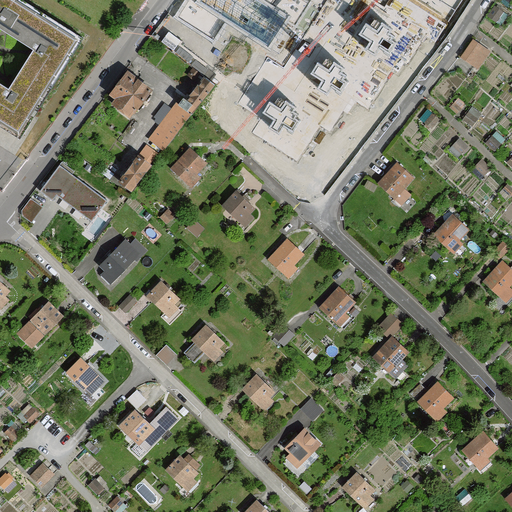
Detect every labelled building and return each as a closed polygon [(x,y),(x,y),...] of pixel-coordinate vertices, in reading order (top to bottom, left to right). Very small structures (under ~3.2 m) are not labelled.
[(12,0),(0,0),(0,28),(25,44),(41,18),(12,0)] [(76,40),(41,18),(25,44),(34,50),(22,69),(48,85),(76,40)] [(482,46),(474,41),(463,57),(471,63),(482,46)] [(475,66),(486,49),(482,46),(471,63),(475,66)] [(490,52),(486,49),(475,66),(479,68),(490,52)] [(48,85),(22,69),(9,89),(1,83),(0,84),(0,119),(19,131),(48,85)] [(118,96),(117,97),(118,98),(115,103),(130,115),(134,110),(135,111),(151,90),(133,77),(132,78),(128,75),(114,93),(118,96)] [(179,104),(183,107),(192,114),(198,107),(215,84),(206,78),(188,101),(184,98),(179,104)] [(171,113),(151,138),(166,149),(192,114),(183,107),(176,116),(171,113)] [(139,158),(149,165),(158,153),(147,145),(138,157),(139,158)] [(181,159),(172,169),(188,183),(207,163),(194,151),(184,161),(181,159)] [(149,165),(139,158),(122,181),(132,188),(149,165)] [(49,180),(59,187),(70,172),(60,165),(49,180)] [(388,174),(379,183),(402,205),(411,195),(404,189),(414,178),(400,165),(390,176),(388,174)] [(108,200),(79,179),(67,195),(88,209),(84,215),(94,221),(108,200)] [(49,180),(36,197),(46,205),(59,187),(49,180)] [(255,209),(237,191),(223,206),(242,223),(255,209)] [(22,211),(32,220),(44,205),(33,197),(22,211)] [(443,225),(434,235),(450,250),(470,230),(456,217),(446,228),(443,225)] [(204,228),(194,219),(187,227),(197,236),(204,228)] [(126,240),(101,265),(107,271),(103,274),(111,283),(140,254),(126,240)] [(278,250),(270,260),(285,274),(304,254),(291,241),(281,252),(278,250)] [(500,259),(510,248),(504,242),(493,253),(500,259)] [(494,271),(484,282),(506,302),(511,295),(511,289),(509,287),(511,284),(511,269),(506,264),(496,274),(494,271)] [(162,280),(148,295),(166,313),(170,317),(179,308),(174,304),(180,298),(162,280)] [(0,281),(0,301),(10,291),(0,281)] [(330,298),(321,308),(337,322),(345,313),(356,302),(342,290),(332,300),(330,298)] [(137,301),(131,295),(120,306),(126,312),(137,301)] [(63,316),(49,302),(32,319),(32,320),(45,333),(46,334),(63,316)] [(183,312),(179,308),(170,317),(166,313),(162,317),(170,325),(183,312)] [(379,327),(392,337),(404,321),(391,312),(379,327)] [(351,318),(345,313),(337,322),(342,328),(351,318)] [(45,333),(32,320),(31,322),(30,321),(22,330),(36,344),(44,336),(43,335),(45,333)] [(206,325),(193,339),(195,342),(206,352),(211,357),(219,348),(224,343),(206,325)] [(281,339),(285,343),(295,334),(291,330),(281,339)] [(383,347),(375,357),(397,377),(408,365),(402,359),(409,352),(395,339),(385,349),(383,347)] [(206,352),(195,342),(184,352),(187,355),(188,357),(191,360),(193,361),(195,363),(206,352)] [(228,347),(224,343),(219,348),(223,352),(225,354),(227,352),(225,350),(228,347)] [(166,365),(176,354),(166,344),(156,355),(166,365)] [(214,361),(223,352),(219,348),(211,357),(214,361)] [(82,358),(68,372),(85,390),(100,376),(82,358)] [(257,375),(243,389),(261,406),(275,392),(257,375)] [(419,401),(428,392),(421,384),(411,393),(419,401)] [(428,392),(419,401),(434,417),(454,398),(441,384),(431,394),(428,392)] [(129,397),(139,406),(148,396),(138,388),(129,397)] [(315,418),(325,409),(314,397),(304,405),(315,418)] [(136,411),(121,425),(139,442),(154,428),(136,411)] [(320,443),(305,429),(287,448),(293,453),(289,457),(298,466),(320,443)] [(473,441),(463,450),(478,466),(498,448),(486,434),(475,443),(473,441)] [(297,468),(303,473),(321,454),(316,448),(297,468)] [(189,455),(185,459),(196,470),(200,465),(189,455)] [(181,456),(167,469),(184,487),(198,473),(196,470),(185,459),(181,456)] [(45,460),(30,474),(42,486),(57,472),(45,460)] [(0,482),(7,488),(15,478),(6,471),(0,477),(0,482)] [(357,472),(343,486),(361,504),(375,490),(357,472)] [(270,511),(257,500),(245,511),(270,511)]
